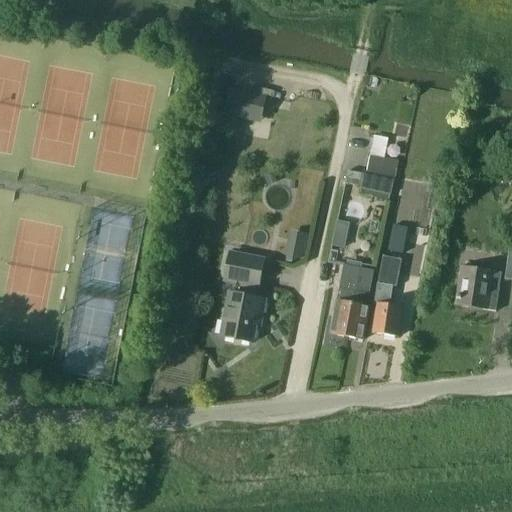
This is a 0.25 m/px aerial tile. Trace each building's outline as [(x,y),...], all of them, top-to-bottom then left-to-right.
[(226,90),(221,117),(260,125),(265,98),(226,90)] [(358,193),(359,189),(391,196),(398,162),(385,159),(388,141),(373,138),(365,176),(347,172),(344,190),(358,193)] [(267,178),(270,186),(277,183),(274,175),(267,178)] [(337,222),(332,247),(344,249),(349,225),(337,222)] [(393,226),(389,252),(403,254),(408,229),(393,226)] [(304,262),(305,233),(289,232),(287,261),(304,262)] [(230,294),(221,338),(253,344),(257,324),(258,317),(262,318),(265,301),(253,299),(255,288),(258,288),(264,261),(230,254),(225,281),(238,284),(235,296),(230,294)] [(383,257),(377,285),(374,305),(377,305),(373,334),(398,338),(402,309),(389,307),(392,287),(396,288),(401,261),(383,257)] [(330,335),(345,338),(361,268),(343,265),(337,300),(336,300),(330,335)] [(453,306),(495,312),(501,273),(459,267),(453,306)] [(373,270),(361,268),(345,338),(362,342),(369,306),(362,305),(364,294),(369,295),(373,270)]
